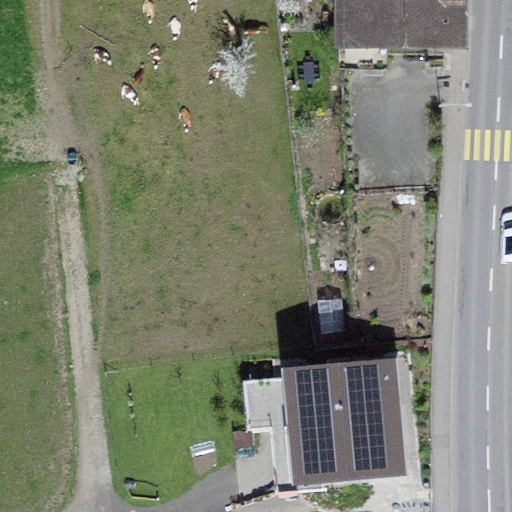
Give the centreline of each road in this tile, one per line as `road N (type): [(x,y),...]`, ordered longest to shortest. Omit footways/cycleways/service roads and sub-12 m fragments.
road 1 (track): [(92,511),(46,41)]
road 2 (primary): [(505,45),(491,511)]
